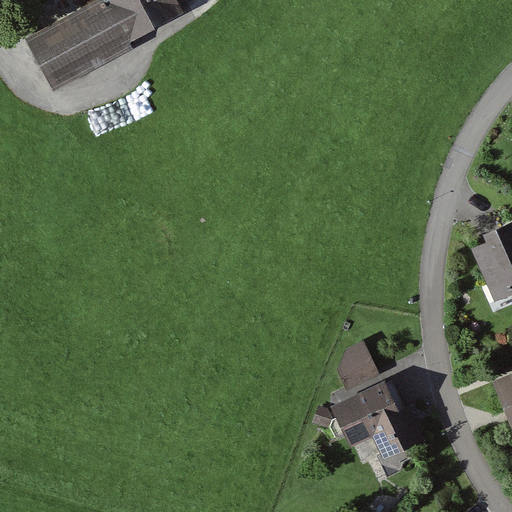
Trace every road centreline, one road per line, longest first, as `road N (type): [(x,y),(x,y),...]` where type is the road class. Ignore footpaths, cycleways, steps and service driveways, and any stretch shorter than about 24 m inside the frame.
road 1 (residential): [(511,80),(452,176),(431,286),(445,393),(472,461),(505,511)]
road 2 (track): [(0,65),(18,93),(40,105),(82,105),(206,5)]
